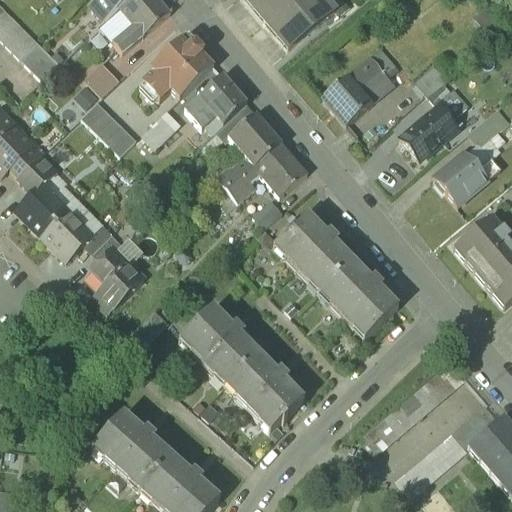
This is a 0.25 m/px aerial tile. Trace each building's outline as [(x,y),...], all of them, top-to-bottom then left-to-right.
[(57,0),(60,3),(56,7),(57,8),(66,0),(57,0)] [(103,31),(118,17),(137,0),(104,0),(89,15),(103,31)] [(137,0),(118,17),(126,26),(132,34),(141,45),(168,23),(149,0),(137,0)] [(240,0),(287,56),(335,17),(320,0),(240,0)] [(37,52),(3,17),(0,20),(0,48),(20,69),(37,52)] [(96,38),(111,52),(125,39),(119,32),(126,26),(118,17),(103,31),(96,38)] [(119,32),(125,39),(132,34),(126,26),(119,32)] [(141,45),(132,34),(125,39),(111,52),(120,63),(141,45)] [(140,92),(158,111),(169,100),(178,109),(212,76),(200,63),(202,60),(193,51),(189,53),(186,55),(179,48),(148,78),(151,81),(140,92)] [(58,73),(37,52),(20,69),(40,90),(58,73)] [(370,64),(384,81),(394,72),(380,55),(370,64)] [(347,83),(359,96),(375,82),(378,85),(384,81),(370,64),(347,83)] [(422,104),(444,85),(432,71),(409,90),(422,104)] [(83,89),(101,107),(118,90),(101,72),(83,89)] [(320,106),(345,135),(372,112),(359,96),(347,83),(320,106)] [(203,137),(211,145),(215,142),(244,114),(245,113),(221,84),(184,120),(200,140),(203,137)] [(438,116),(441,119),(457,106),(444,90),(427,104),(437,116),(438,116)] [(82,115),(94,104),(82,91),(70,103),(82,115)] [(79,127),(119,167),(135,151),(96,111),(79,127)] [(215,142),(224,152),(227,148),(226,147),(253,125),(244,114),(215,142)] [(437,116),(425,127),(437,142),(451,131),(441,119),(438,116),(437,116)] [(0,120),(0,126),(18,146),(21,143),(0,120)] [(149,137),(163,151),(179,136),(165,121),(149,137)] [(227,148),(243,167),(252,178),(280,154),(254,124),(253,125),(226,147),(227,148)] [(443,148),(437,142),(425,127),(424,125),(397,148),(416,171),(443,148)] [(0,186),(7,179),(31,157),(33,155),(21,143),(18,146),(0,126),(0,186)] [(468,143),(479,156),(496,141),(485,128),(468,143)] [(141,145),(154,160),(163,151),(149,137),(141,145)] [(55,168),(66,156),(55,146),(44,159),(55,168)] [(305,184),(280,154),(252,178),(258,185),(277,208),(305,184)] [(7,179),(16,188),(39,166),(31,157),(7,179)] [(455,216),(487,189),(477,178),(464,162),(432,189),(455,216)] [(41,176),(50,186),(55,182),(39,166),(16,188),(22,194),(41,176)] [(242,186),(252,178),(243,167),(233,176),(242,186)] [(490,167),(477,178),(487,189),(499,179),(490,167)] [(22,194),(31,203),(41,193),(42,195),(50,186),(41,176),(22,194)] [(214,189),(225,201),(242,186),(233,176),(230,178),(225,179),(214,189)] [(252,178),(242,186),(225,201),(235,213),(236,214),(253,198),(248,193),(258,185),(252,178)] [(65,192),(55,182),(50,186),(42,195),(52,204),(50,206),(65,221),(77,209),(62,195),(65,192)] [(39,246),(65,221),(50,206),(52,204),(42,195),(41,193),(31,203),(14,220),(39,246)] [(225,223),(235,213),(225,201),(220,206),(215,211),(225,223)] [(251,226),(262,239),(281,224),(269,210),(251,226)] [(79,235),(65,221),(39,246),(65,272),(82,255),(92,245),(91,244),(81,234),(79,235)] [(310,290),(320,301),(351,271),(333,252),(336,249),(327,240),(324,243),(305,224),(275,254),(286,265),(282,269),(307,294),(310,290)] [(500,314),(502,316),(503,316),(511,307),(511,270),(498,254),(508,245),(490,224),(452,257),(451,258),(453,259),(453,258),(462,269),(461,269),(472,282),(473,281),(482,292),(481,292),(490,302),(490,301),(501,313),(500,314)] [(82,255),(91,264),(110,244),(100,234),(91,244),(92,245),(82,255)] [(120,254),(110,244),(91,264),(99,272),(99,273),(112,260),(113,261),(120,254)] [(96,304),(111,319),(135,296),(137,294),(124,280),(128,276),(113,261),(112,260),(99,273),(99,272),(90,281),(104,296),(96,304)] [(369,289),(351,271),(320,301),(331,311),(327,315),(351,340),(355,336),(366,347),(396,317),(378,298),(381,294),(372,285),(369,289)] [(216,383),(226,393),(257,363),(211,317),(181,347),(191,358),(188,362),(212,387),(216,383)] [(141,360),(164,337),(151,325),(129,348),(141,360)] [(302,409),(257,363),(226,393),(236,404),(233,407),(257,432),(261,429),(271,440),(280,432),(281,434),(286,429),(284,427),(302,409)] [(358,448),(373,465),(462,388),(447,371),(358,448)] [(394,490),(409,507),(467,457),(466,457),(471,453),(498,429),(483,412),(394,490)] [(131,488),(141,498),(170,465),(121,422),(93,454),(104,465),(101,469),(127,492),(131,488)] [(504,491),(511,500),(511,436),(502,425),(498,429),(471,453),(481,465),(477,469),(499,495),(504,491)] [(215,511),(218,509),(170,465),(141,498),(152,507),(149,511),(150,511),(215,511)] [(0,499),(0,511),(11,511),(13,501),(0,499)]
